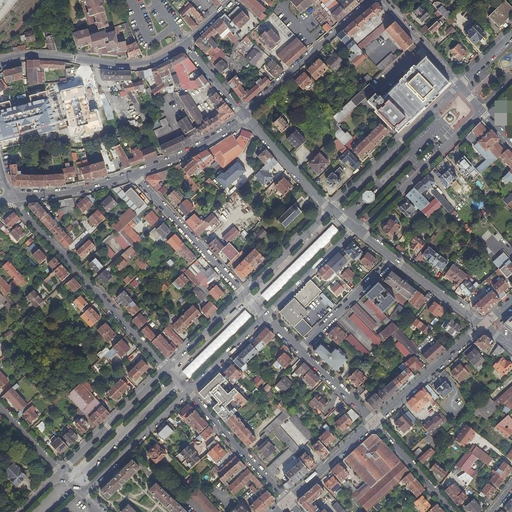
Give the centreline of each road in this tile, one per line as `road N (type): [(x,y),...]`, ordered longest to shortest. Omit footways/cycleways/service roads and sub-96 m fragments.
road 1 (residential): [(166,368),(8,194)]
road 2 (secondary): [(185,44),(130,65),(36,55),(0,63)]
road 3 (unclassified): [(458,86),(330,208)]
road 4 (unclassified): [(357,230),(481,110)]
road 5 (residential): [(243,114),(370,0)]
road 6 (residential): [(134,174),(243,294)]
road 7 (unclassified): [(166,368),(60,473)]
road 8 (residential): [(287,500),(187,391)]
road 9 (unclassified): [(82,494),(187,391)]
road 10 (secondary): [(482,325),(374,422)]
road 11 (residential): [(392,258),(299,349)]
road 12 (tertiary): [(243,114),(330,208)]
road 13 (residential): [(9,192),(75,191),(134,174)]
road 14 (unclassified): [(265,317),(357,230)]
road 15 (residential): [(134,174),(197,148),(243,114)]
road 16 (unclassified): [(330,208),(243,294)]
